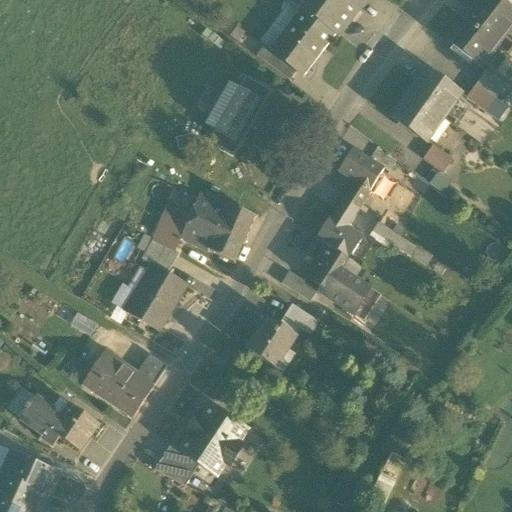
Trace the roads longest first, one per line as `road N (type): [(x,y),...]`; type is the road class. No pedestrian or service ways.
road 1 (residential): [(93,511),(100,488),(246,273),(362,70),(424,0)]
road 2 (track): [(182,367),(0,258)]
